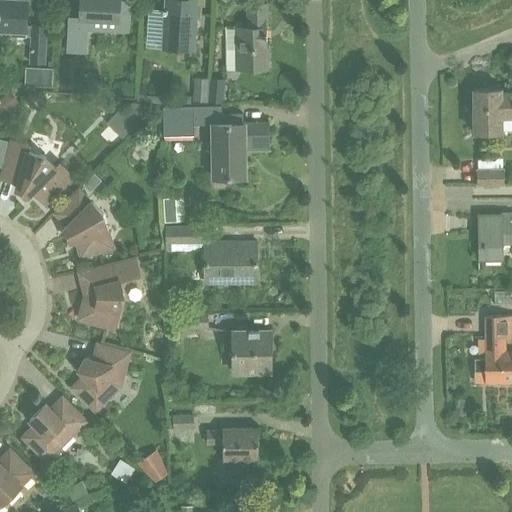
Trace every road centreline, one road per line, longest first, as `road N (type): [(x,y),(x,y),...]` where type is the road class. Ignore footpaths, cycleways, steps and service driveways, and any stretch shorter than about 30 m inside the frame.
road 1 (residential): [(421,451),(414,0)]
road 2 (residential): [(320,451),(314,0)]
road 3 (residential): [(0,230),(24,253),(32,281),(33,316),(16,357)]
